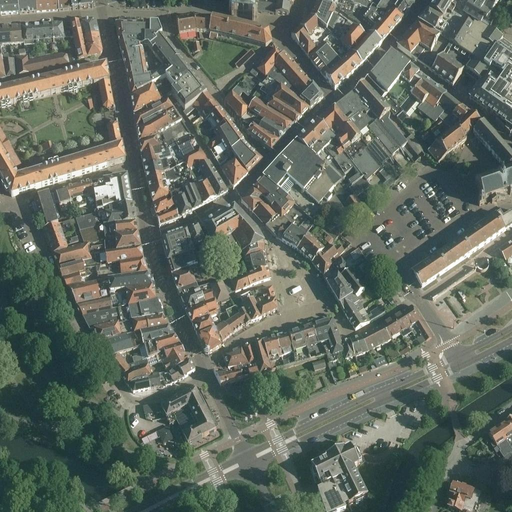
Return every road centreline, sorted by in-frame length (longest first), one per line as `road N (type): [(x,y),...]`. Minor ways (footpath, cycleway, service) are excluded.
road 1 (residential): [(11,206),(130,399)]
road 2 (residential): [(334,101),(277,29),(207,14),(152,14)]
road 3 (residential): [(200,365),(159,278),(133,168)]
road 4 (residential): [(271,162),(152,14)]
road 5 (tertiary): [(382,392),(248,460)]
road 6 (tertiary): [(248,460),(386,401)]
road 7 (residential): [(294,317),(269,242),(312,283)]
road 8 (residential): [(11,206),(133,168)]
road 9 (residential): [(420,298),(346,338),(324,304)]
road 10 (residential): [(511,145),(415,67)]
